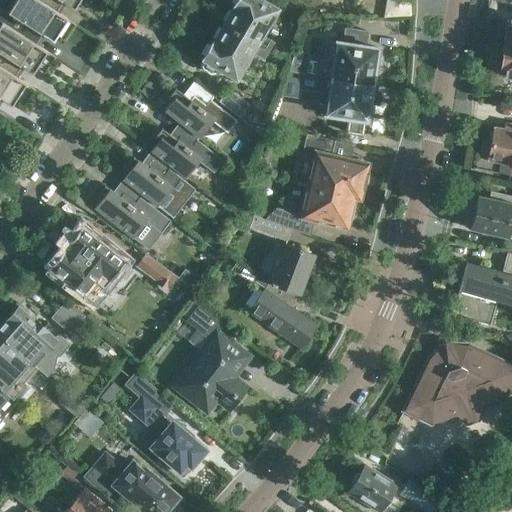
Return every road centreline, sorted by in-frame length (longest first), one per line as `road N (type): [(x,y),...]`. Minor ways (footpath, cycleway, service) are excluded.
road 1 (residential): [(247,511),(334,410),(388,311),(414,225),(458,0)]
road 2 (residential): [(0,231),(76,137),(158,0)]
